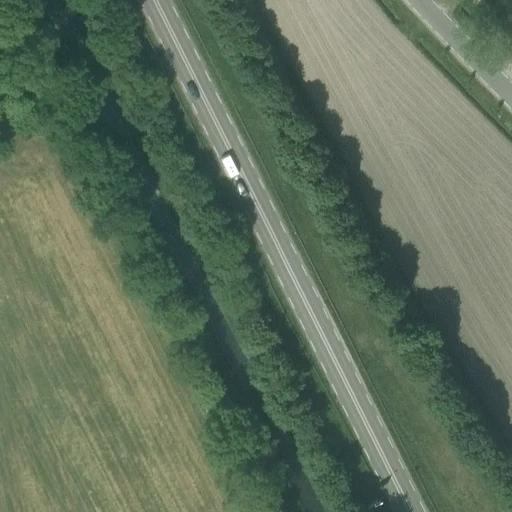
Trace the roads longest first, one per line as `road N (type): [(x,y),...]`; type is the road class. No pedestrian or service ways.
road 1 (primary): [(414,511),(155,0)]
road 2 (tertiary): [(511,99),(419,0)]
